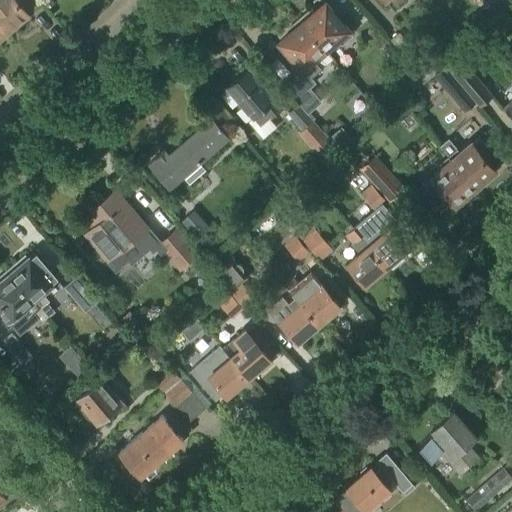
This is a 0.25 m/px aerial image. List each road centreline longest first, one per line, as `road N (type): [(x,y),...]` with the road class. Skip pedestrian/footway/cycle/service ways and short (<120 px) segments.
road 1 (residential): [(209,511),(426,327),(448,323)]
road 2 (residential): [(0,195),(227,0)]
road 3 (residential): [(141,0),(0,120)]
road 4 (residential): [(83,511),(0,413)]
